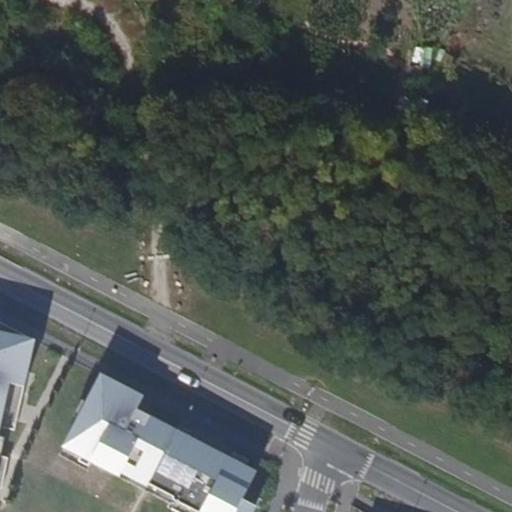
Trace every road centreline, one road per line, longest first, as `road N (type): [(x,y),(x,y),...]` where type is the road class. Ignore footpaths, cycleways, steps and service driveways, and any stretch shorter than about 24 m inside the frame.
road 1 (residential): [(332,445),(0,275)]
road 2 (residential): [(461,511),(332,445)]
